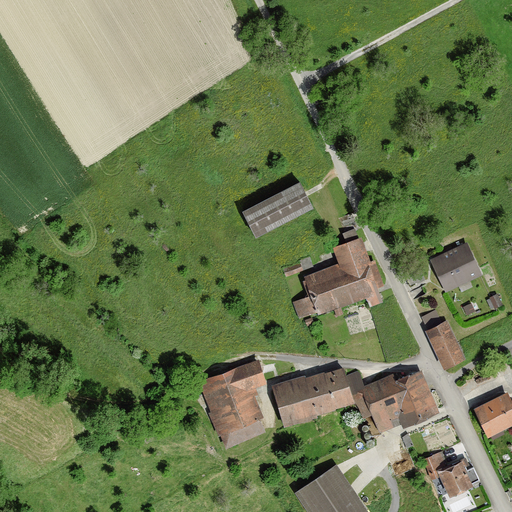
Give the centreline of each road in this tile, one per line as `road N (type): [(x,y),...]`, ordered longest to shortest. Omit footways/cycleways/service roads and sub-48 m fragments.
road 1 (residential): [(505,511),(299,84)]
road 2 (track): [(254,0),(299,84),(458,0)]
